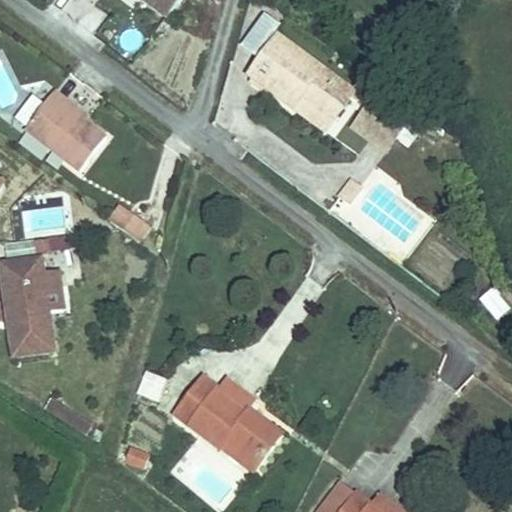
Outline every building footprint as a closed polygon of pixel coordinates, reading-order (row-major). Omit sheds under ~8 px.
[(143,0),(165,17),(177,0),(143,0)] [(136,55),(147,37),(129,27),(119,45),(136,55)] [(348,94),(272,35),(246,69),(290,104),(295,98),(326,122),(348,94)] [(25,122),(76,165),(105,132),(86,116),(70,102),(74,97),(58,84),(25,122)] [(408,112),(379,90),(361,113),(390,136),(408,112)] [(70,102),(86,116),(90,111),(74,97),(70,102)] [(340,187),(332,197),(342,205),(349,195),(340,187)] [(115,203),(103,219),(112,226),(120,232),(132,216),(115,203)] [(73,221),(73,208),(50,208),(50,221),(73,221)] [(120,232),(131,240),(143,225),(132,216),(120,232)] [(6,273),(16,330),(23,329),(29,360),(61,355),(45,267),(6,273)] [(493,321),(510,309),(494,286),(477,297),(493,321)] [(23,329),(16,330),(22,362),(29,360),(23,329)] [(141,370),(135,395),(159,400),(165,375),(141,370)] [(227,443),(258,466),(282,434),(247,407),(242,414),(217,395),(222,389),(204,375),(176,412),(223,448),(227,443)] [(230,378),(222,389),(217,395),(242,414),(247,407),(255,397),(230,378)] [(87,432),(92,419),(55,405),(50,418),(87,432)] [(227,443),(223,448),(254,471),(258,466),(227,443)] [(132,450),(127,464),(149,472),(155,457),(132,450)] [(365,511),(368,509),(353,496),(339,511),(365,511)] [(389,511),(376,500),(368,509),(365,511),(389,511)]
